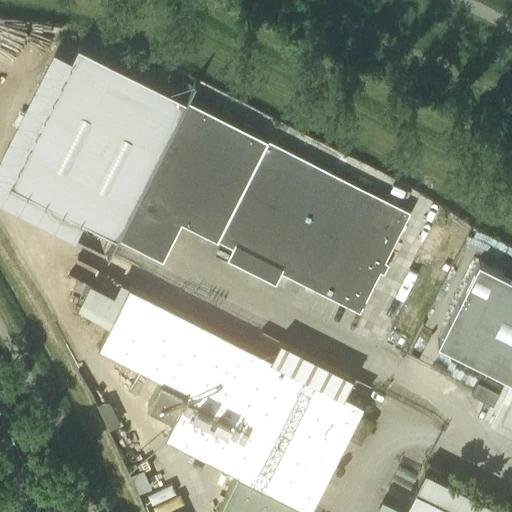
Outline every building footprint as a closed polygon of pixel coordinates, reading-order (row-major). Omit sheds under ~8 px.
[(188,98),(184,104),(77,50),(6,191),(113,245),(119,235),(152,251),(171,214),(360,310),(410,210),(188,98)] [(511,274),(479,257),(437,339),(511,376),(511,274)] [(197,319),(196,320),(130,286),(100,346),(161,377),(147,405),(174,418),(165,434),(182,443),(179,448),(192,455),(195,449),(236,470),(308,507),(324,476),(330,479),(337,464),(332,461),(362,402),(197,319)] [(493,405),(499,392),(477,381),(471,393),(493,405)] [(360,443),(371,421),(359,415),(348,437),(360,443)] [(219,511),(305,511),(308,507),(236,470),(216,510),(219,511)] [(177,479),(151,491),(159,509),(185,498),(177,479)] [(467,511),(415,485),(401,511),(467,511)]
